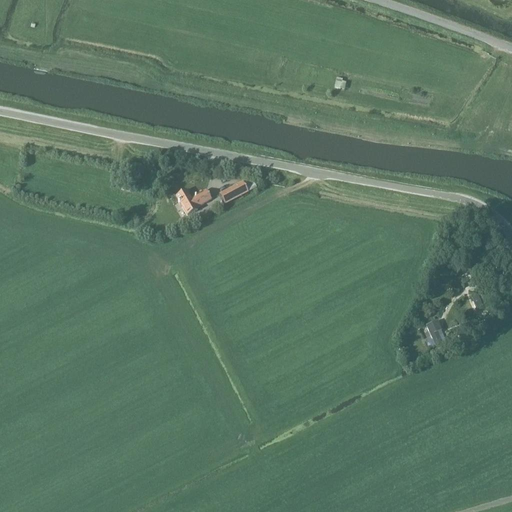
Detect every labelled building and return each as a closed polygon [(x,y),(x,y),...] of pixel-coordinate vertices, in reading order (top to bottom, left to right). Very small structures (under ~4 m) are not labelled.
[(342,80),(337,79),(334,89),(345,91),(347,84),(342,83),(342,80)] [(251,180),(243,184),(242,183),(236,186),(219,196),(224,206),(256,189),(251,180)] [(186,191),(175,197),(187,218),(199,211),(197,209),(211,200),(206,191),(191,200),(186,191)] [(444,278),(441,285),(456,291),(459,284),(444,278)] [(477,296),(472,298),(478,311),(483,308),(477,296)] [(437,334),(441,332),(437,322),(426,327),(436,349),(442,346),(437,334)]
